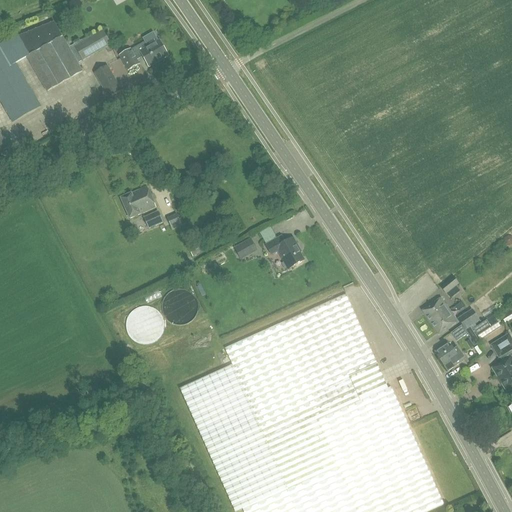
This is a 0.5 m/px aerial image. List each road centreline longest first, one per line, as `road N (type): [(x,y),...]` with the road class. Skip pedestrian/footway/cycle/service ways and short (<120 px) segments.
road 1 (secondary): [(504,511),(396,320),(225,68)]
road 2 (unclassified): [(0,189),(225,68)]
road 3 (unclassified): [(225,68),(359,0)]
